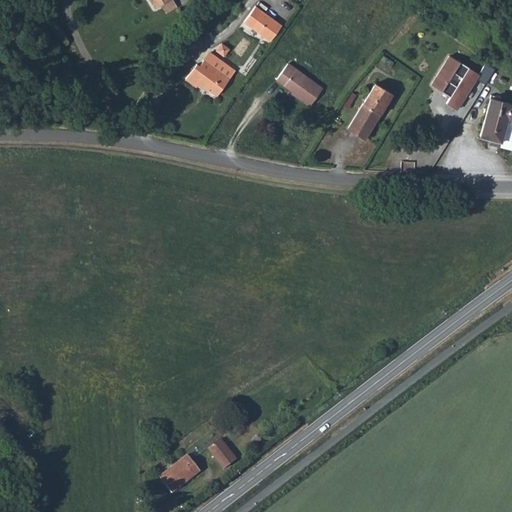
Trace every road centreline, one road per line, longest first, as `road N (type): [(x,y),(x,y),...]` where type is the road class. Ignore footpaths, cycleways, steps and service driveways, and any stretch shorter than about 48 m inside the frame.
road 1 (unclassified): [(511,187),(310,176),(132,141),(0,136)]
road 2 (secondary): [(511,280),(208,511)]
